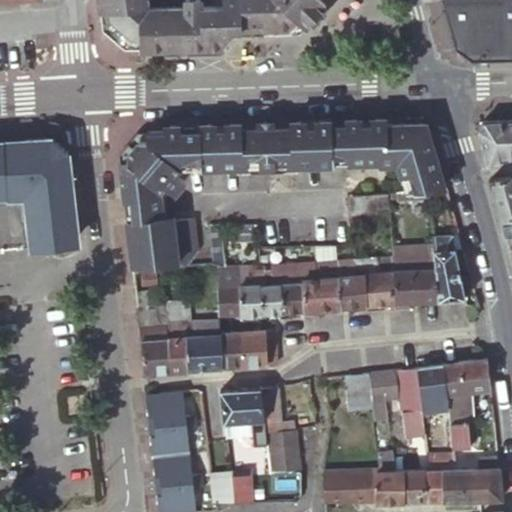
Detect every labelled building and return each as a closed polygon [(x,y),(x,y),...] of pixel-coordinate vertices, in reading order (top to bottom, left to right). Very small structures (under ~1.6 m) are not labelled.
[(97,0),(99,16),(101,18),(101,21),(103,23),(105,24),(105,28),(102,32),(102,35),(106,39),(103,43),(112,51),(116,47),(120,51),(122,51),(125,46),(130,46),(131,47),(134,49),(136,49),(138,50),(137,16),(146,8),(145,0),(97,0)] [(220,0),(221,6),(199,7),(198,0),(184,0),(185,7),(146,8),(137,16),(138,50),(221,48),(221,46),(221,44),(222,41),(222,39),(223,37),(224,36),(225,35),(227,34),(229,33),(231,32),(233,31),(236,31),(240,31),(290,28),(317,0),(220,0)] [(325,7),(317,0),(290,28),(240,31),(241,39),(297,36),(325,7)] [(511,0),(442,0),(455,45),(471,59),(511,57),(511,0)] [(475,126),(485,164),(500,160),(499,154),(511,153),(511,117),(482,118),(475,126)] [(71,228),(70,227),(68,212),(66,193),(71,187),(65,140),(44,120),(23,122),(21,128),(0,130),(0,158),(24,156),(26,177),(48,174),(51,197),(54,197),(57,221),(36,224),(37,231),(71,228)] [(130,255),(131,264),(140,264),(141,264),(158,262),(180,260),(185,259),(186,258),(193,253),(196,251),(193,217),(161,220),(157,187),(161,181),(171,189),(182,176),(172,168),(175,164),(247,162),(246,152),(258,152),(259,162),(259,164),(275,163),(275,162),(275,151),(287,151),(287,161),(373,159),(372,149),(380,148),(380,159),(380,161),(399,160),(407,189),(427,187),(438,186),(445,186),(444,181),(441,170),(437,155),(433,138),(431,129),(428,120),(146,128),(146,136),(139,137),(125,152),(126,160),(118,160),(130,255)] [(275,151),(275,162),(287,161),(287,151),(275,151)] [(246,152),(247,162),(259,162),(258,152),(246,152)] [(0,158),(0,180),(26,177),(24,156),(0,158)] [(499,214),(511,213),(511,174),(511,173),(489,176),(499,214)] [(438,186),(427,187),(428,198),(439,197),(438,186)] [(388,208),(387,191),(361,193),(347,194),(349,211),(388,208)] [(54,197),(51,197),(33,198),(36,224),(57,221),(54,197)] [(511,213),(499,214),(504,233),(511,232),(511,213)] [(435,297),(464,295),(454,232),(430,233),(432,251),(435,297)] [(391,254),(392,269),(394,299),(408,299),(435,297),(432,251),(391,254)] [(394,299),(392,269),(376,270),(375,254),(352,257),(353,272),(362,271),(364,302),(394,299)] [(319,260),(320,275),(336,273),(339,304),(364,302),(362,271),(353,272),(352,257),(319,260)] [(300,277),(315,276),(314,262),(269,266),(269,268),(270,281),(277,280),(301,278),(300,277)] [(240,283),(258,282),(257,269),(239,270),(240,283)] [(215,271),(216,284),(237,283),(239,312),(260,311),(258,282),(240,283),(239,270),(215,271)] [(155,283),(155,271),(140,272),(141,283),(155,283)] [(303,308),(339,304),(336,273),(320,275),(315,276),(300,277),(301,278),(303,308)] [(303,308),(301,278),(277,280),(279,310),(303,308)] [(279,310),(277,280),(270,281),(264,282),(258,282),(260,311),(279,310)] [(216,284),(217,312),(239,312),(237,283),(216,284)] [(134,289),(135,304),(151,302),(149,288),(134,289)] [(136,309),(139,338),(165,336),(164,321),(190,319),(189,298),(151,302),(135,304),(136,309)] [(220,365),(217,332),(217,317),(190,319),(164,321),(165,336),(168,335),(183,334),(186,368),(220,365)] [(273,327),(238,330),(241,364),(265,361),(264,345),(274,345),(273,327)] [(238,330),(217,332),(220,365),(241,364),(238,330)] [(183,334),(168,335),(171,369),(186,368),(183,334)] [(139,338),(142,371),(171,369),(168,335),(165,336),(139,338)] [(487,372),(486,356),(453,360),(442,361),(447,407),(448,422),(467,421),(474,421),(471,389),(489,387),(487,372)] [(447,407),(442,361),(415,364),(421,411),(447,407)] [(421,411),(415,364),(396,367),(398,385),(402,415),(405,435),(424,432),(421,411)] [(397,396),(394,367),(383,368),(386,397),(397,396)] [(386,397),(383,368),(367,370),(370,399),(386,397)] [(370,399),(367,370),(362,371),(368,406),(371,406),(370,399)] [(347,408),(368,406),(362,371),(344,373),(347,408)] [(277,384),(259,385),(264,432),(292,428),(291,419),(280,420),(277,384)] [(264,432),(259,385),(219,389),(222,420),(250,418),(250,425),(256,474),(268,473),(267,461),(266,447),(264,432)] [(182,391),(144,394),(147,417),(151,417),(152,425),(195,421),(195,414),(184,415),(182,391)] [(222,420),(223,428),(250,425),(250,418),(222,420)] [(195,421),(152,425),(153,434),(148,434),(151,454),(188,450),(186,429),(196,428),(195,421)] [(448,422),(451,445),(470,444),(467,421),(448,422)] [(264,432),(266,447),(294,443),(292,428),(264,432)] [(405,435),(406,445),(407,450),(426,448),(424,432),(405,435)] [(267,461),(296,457),(294,443),(266,447),(267,461)] [(375,451),(376,461),(377,466),(377,470),(384,469),(395,469),(392,449),(375,451)] [(153,476),(158,476),(159,484),(201,480),(200,473),(190,474),(188,450),(151,454),(153,476)] [(452,451),(426,452),(428,462),(453,461),(452,451)] [(267,461),(268,473),(281,472),(292,471),(297,471),(296,457),(267,461)] [(499,488),(497,465),(472,466),(461,466),(452,467),(445,467),(442,467),(442,497),(468,497),(486,496),(500,496),(499,488)] [(376,499),(401,498),(401,469),(395,469),(384,469),(377,470),(377,466),(359,467),(352,467),(347,468),(349,499),(368,498),(376,498),(376,499)] [(442,497),(442,467),(423,468),(413,468),(407,469),(401,469),(401,498),(442,497)] [(349,499),(347,468),(333,469),(325,469),(323,469),(324,499),(349,499)] [(249,470),(227,472),(232,502),(251,501),(249,470)] [(212,503),(232,502),(227,472),(209,473),(212,503)] [(193,505),(191,489),(201,487),(201,480),(159,484),(160,493),(155,493),(156,508),(169,507),(193,505)]
